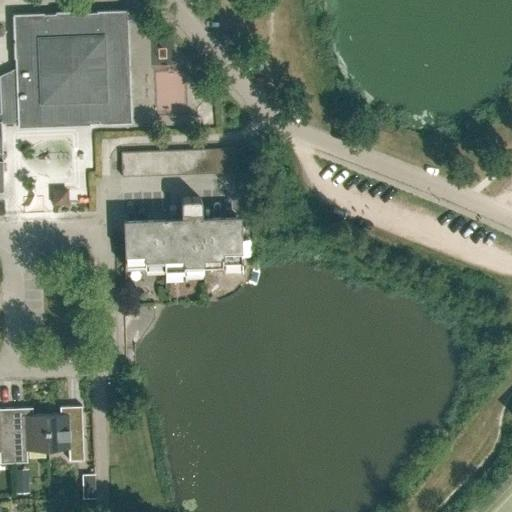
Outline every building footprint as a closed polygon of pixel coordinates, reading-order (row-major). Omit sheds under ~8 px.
[(0,191),(4,191),(1,122),(17,121),(17,127),(131,123),(127,9),(13,13),(16,81),(13,81),(2,86),(0,85),(0,191)] [(238,147),(121,151),(121,161),(122,175),(239,171),(238,147)] [(54,203),(67,202),(67,201),(67,189),(54,190),(54,203)] [(242,261),(241,225),(241,213),(202,214),(201,200),(201,199),(201,198),(200,198),(200,197),(199,197),(198,197),(197,197),(184,197),(183,197),(182,197),(182,198),(181,199),(181,200),(181,201),(181,215),(123,217),(123,229),(125,265),(144,265),(144,271),(183,269),(183,275),(204,274),(204,268),(223,268),(223,262),(242,261)] [(60,406),(60,413),(46,413),(48,448),(68,448),(69,460),(84,459),(82,405),(60,406)] [(33,414),(33,406),(11,407),(13,462),(27,461),(27,449),(48,448),(46,413),(33,414)] [(0,407),(0,462),(13,462),(11,407),(0,407)] [(15,480),(15,492),(27,492),(27,480),(15,480)] [(94,489),(82,490),(82,498),(94,497),(94,489)]
